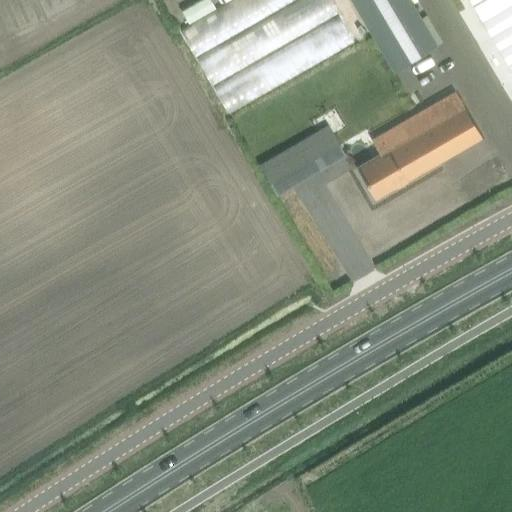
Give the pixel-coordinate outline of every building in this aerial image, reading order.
[(219,113),(353,48),(330,0),(228,0),(176,25),(219,113)] [(351,0),(393,72),(438,45),(411,0),(351,0)] [(511,0),(468,0),(511,73),(511,0)] [(381,153),(358,166),(376,198),(481,137),(455,92),(373,139),(381,153)] [(328,124),(259,163),(277,194),(346,154),(328,124)]
